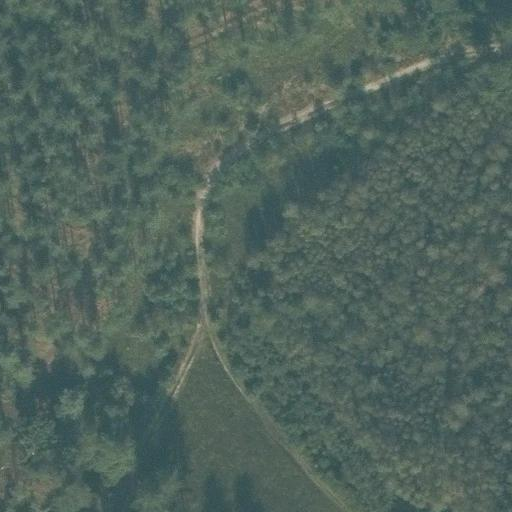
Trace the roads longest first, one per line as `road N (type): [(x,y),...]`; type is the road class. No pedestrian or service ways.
road 1 (track): [(344,511),(245,398),(209,336),(197,241),(205,181),(250,140),(511,44)]
road 2 (track): [(96,511),(207,315)]
